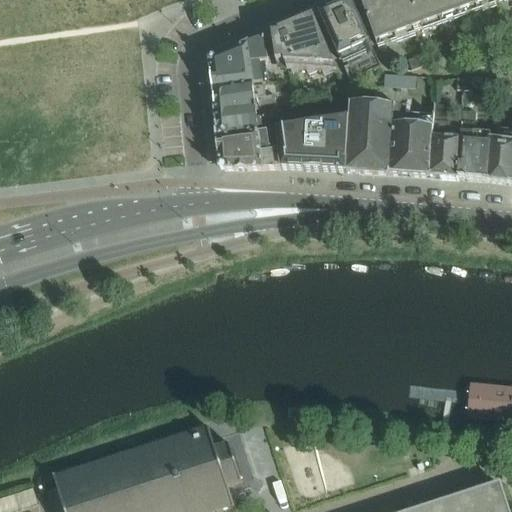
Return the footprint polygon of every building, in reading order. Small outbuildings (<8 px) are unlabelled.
[(415,31),(402,0),(359,0),(376,45),(415,31)] [(498,1),(503,0),(402,0),(415,31),(498,1)] [(371,46),(351,3),(319,16),(339,60),(344,58),(348,67),(344,68),(352,87),(356,85),(353,80),(380,68),(371,46)] [(332,63),(314,19),(279,34),(279,35),(272,37),(275,56),(277,71),(291,72),(293,76),(301,72),(307,73),(309,77),(317,73),(323,73),(324,77),(333,74),(337,74),(332,63)] [(265,85),(262,64),(268,63),(265,39),(234,52),(233,52),(221,57),(215,60),(214,60),(210,65),(213,92),(263,86),(265,85)] [(492,63),(489,55),(475,59),(478,70),(492,66),(492,63)] [(426,66),(423,56),(409,62),(412,72),(426,66)] [(478,70),(475,59),(460,63),(463,73),(463,74),(478,70)] [(511,88),(511,74),(496,76),(496,88),(511,88)] [(465,91),(466,79),(458,80),(457,91),(465,91)] [(276,108),(274,97),(265,98),(263,86),(213,92),(215,117),(276,108)] [(348,149),(346,174),(390,177),(395,109),(351,106),(350,123),(348,149)] [(462,126),(461,126),(450,125),(451,108),(435,107),(434,119),(430,180),(458,182),(462,126)] [(270,134),(268,120),(277,118),(276,108),(215,117),(218,141),(217,141),(270,134)] [(395,109),(390,177),(430,180),(434,119),(405,117),(404,128),(399,128),(401,110),(395,109)] [(490,142),(491,142),(491,136),(475,135),(476,114),(462,113),(461,126),(462,126),(458,182),(486,184),(490,142)] [(280,153),(278,153),(280,171),(329,173),(346,174),(348,149),(350,123),(278,133),(280,153)] [(511,131),(500,130),(499,142),(491,142),(490,142),(486,184),(511,186),(511,131)] [(280,171),(278,153),(272,153),(270,134),(217,141),(220,168),(224,172),(280,171)] [(511,387),(471,384),(468,418),(511,422),(511,387)] [(47,495),(52,511),(220,511),(234,508),(228,487),(241,483),(229,445),(215,449),(209,429),(193,434),(192,432),(189,433),(190,435),(175,440),(175,438),(172,438),(173,441),(158,445),(158,443),(155,444),(156,446),(141,451),(140,449),(138,450),(139,452),(124,456),(123,454),(121,455),(121,457),(107,462),(106,460),(104,461),(104,463),(90,468),(89,466),(86,466),(87,468),(73,473),(72,471),(69,472),(70,474),(54,479),(58,492),(47,495)] [(509,511),(501,485),(417,511),(509,511)]
